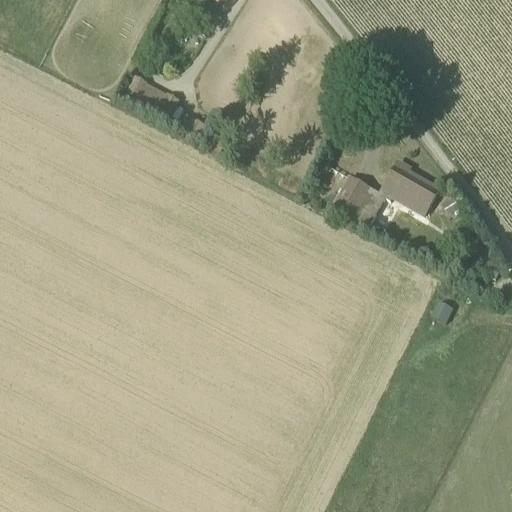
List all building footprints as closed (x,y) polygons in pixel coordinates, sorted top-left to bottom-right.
[(204,0),(214,8),(222,0),(204,0)] [(211,12),(197,28),(194,32),(203,41),(221,21),(211,12)] [(174,112),(179,101),(132,79),(116,112),(192,148),(203,125),(174,112)] [(375,205),(369,201),(347,188),(332,214),(368,234),(386,203),(391,206),(393,202),(424,220),(438,195),(407,177),(409,174),(397,167),(375,205)] [(458,212),(452,202),(444,207),(450,218),(458,212)] [(502,272),(488,264),(481,276),(495,284),(502,272)] [(430,322),(445,329),(453,313),(438,306),(430,322)]
